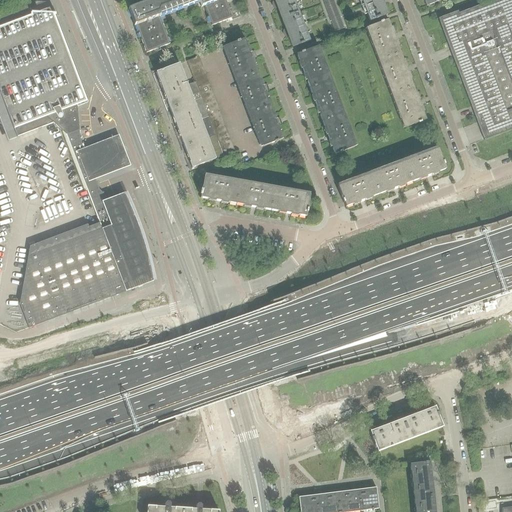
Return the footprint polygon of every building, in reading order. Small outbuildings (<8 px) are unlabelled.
[(153,0),(145,3),(143,0),(139,5),(140,5),(129,9),(135,26),(136,26),(138,32),(137,32),(146,53),(170,44),(161,23),(159,17),(199,1),(210,29),(213,28),(213,26),(232,19),(229,12),(236,9),(232,0),(153,0)] [(299,12),(294,0),(274,0),(281,19),(299,12)] [(344,28),(333,0),(322,0),(335,32),(344,28)] [(361,0),(369,21),(387,15),(382,3),(384,2),(384,0),(361,0)] [(511,2),(511,0),(494,0),(458,14),(457,12),(458,12),(458,11),(438,19),(439,23),(441,22),(442,25),(448,39),(447,40),(455,59),(464,84),(468,94),(471,103),(476,117),(479,123),(482,131),(485,140),(483,140),(484,141),(511,130),(511,2)] [(232,21),(240,18),(236,9),(229,12),(232,19),(232,21)] [(299,12),(281,19),(292,48),(310,41),(299,12)] [(19,304),(24,316),(26,322),(28,329),(36,326),(119,294),(125,292),(153,282),(151,272),(149,263),(147,255),(144,246),(141,237),(138,228),(135,219),(132,211),(128,202),(124,194),(108,199),(99,189),(80,139),(77,106),(87,102),(88,100),(56,14),(56,13),(30,13),(31,13),(0,24),(0,120),(8,142),(54,124),(66,135),(96,215),(96,230),(28,256),(19,304)] [(367,28),(380,61),(400,53),(387,20),(367,28)] [(224,48),(236,81),(257,73),(244,40),(224,48)] [(308,88),(330,80),(317,47),(296,55),(308,88)] [(380,61),(393,95),(413,87),(400,53),(380,61)] [(186,62),(189,67),(200,63),(198,58),(199,57),(186,62)] [(202,68),(200,63),(189,67),(191,73),(202,68)] [(193,101),(179,64),(157,73),(156,71),(152,73),(157,86),(161,85),(162,88),(161,89),(162,89),(164,94),(163,94),(164,95),(166,98),(162,100),(167,111),(193,101)] [(191,73),(193,79),(204,74),(202,68),(191,73)] [(270,107),(257,73),(236,81),(249,114),(270,107)] [(207,80),(204,74),(193,79),(195,84),(207,80)] [(195,84),(197,90),(209,85),(207,80),(195,84)] [(308,88),(321,121),(342,113),(330,80),(308,88)] [(199,95),(211,91),(209,85),(197,90),(199,95)] [(413,87),(393,95),(406,128),(425,120),(413,87)] [(199,95),(201,101),(213,97),(211,91),(199,95)] [(203,107),(215,102),(213,97),(201,101),(203,107)] [(167,111),(171,122),(171,123),(175,122),(176,125),(175,126),(176,126),(178,131),(177,131),(178,132),(178,131),(180,135),(176,137),(185,160),(189,159),(190,162),(189,163),(191,169),(215,160),(193,101),(167,111)] [(203,107),(206,112),(217,108),(215,102),(203,107)] [(282,140),(270,107),(249,114),(262,148),(282,140)] [(206,112),(208,118),(219,113),(217,108),(206,112)] [(210,123),(222,119),(219,113),(208,118),(210,123)] [(355,146),(342,113),(321,121),(334,155),(355,146)] [(210,123),(212,129),(224,125),(222,119),(210,123)] [(214,135),(226,130),(224,125),(212,129),(214,135)] [(214,135),(216,140),(228,136),(226,130),(214,135)] [(120,133),(83,147),(81,148),(92,179),(95,178),(132,164),(120,133)] [(218,146),(230,141),(228,136),(216,140),(218,146)] [(218,146),(221,151),(232,147),(230,141),(218,146)] [(221,151),(223,157),(235,152),(234,152),(232,147),(221,151)] [(437,149),(404,162),(412,183),(433,175),(446,170),(437,149)] [(371,174),(379,195),(412,183),(404,162),(371,174)] [(344,203),(346,207),(379,195),(371,174),(338,187),(343,199),(341,199),(343,203),(344,203)] [(201,199),(235,205),(239,184),(204,177),(201,190),(200,195),(201,196),(200,198),(201,199)] [(239,184),(235,205),(270,211),(274,190),(239,184)] [(309,196),(274,190),(270,211),(306,217),(306,212),(307,212),(309,196)] [(435,407),(402,419),(410,440),(443,428),(435,407)] [(377,453),(410,440),(402,419),(369,432),(377,453)] [(414,499),(434,496),(430,462),(410,465),(414,499)] [(376,488),(337,493),(339,511),(356,511),(379,509),(376,488)] [(300,511),(339,511),(337,493),(298,498),(300,511)] [(414,499),(415,511),(435,511),(434,496),(414,499)] [(146,511),(182,511),(182,509),(170,508),(170,504),(169,502),(166,502),(165,504),(164,508),(147,507),(146,511)]
